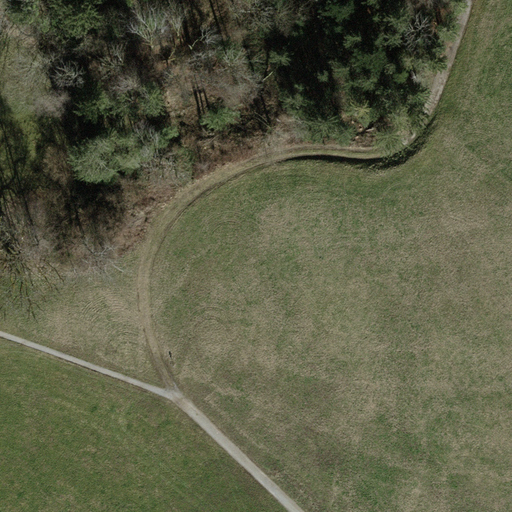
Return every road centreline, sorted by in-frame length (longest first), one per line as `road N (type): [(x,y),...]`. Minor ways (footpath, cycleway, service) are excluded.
road 1 (track): [(470,0),(431,121),(383,158),(322,154),(242,170),(179,211),(147,274),(152,341),(185,400)]
road 2 (track): [(0,336),(185,400),(301,511)]
